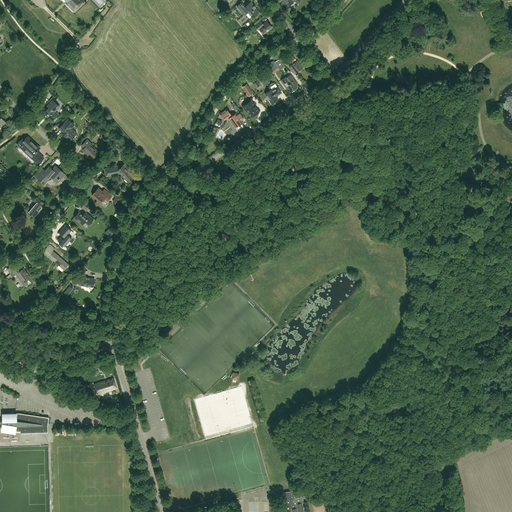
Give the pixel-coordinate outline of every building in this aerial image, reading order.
[(71,8),(73,10),(83,0),(65,0),(68,2),(66,3),(68,5),(69,4),(72,7),(71,8)] [(258,12),(253,6),(254,6),(251,3),(246,7),(242,3),(237,6),(241,11),(242,11),(245,14),(247,12),(252,17),(253,16),(258,12)] [(264,34),(272,27),(267,21),(263,24),(261,21),(255,26),(259,30),(260,29),(264,34)] [(303,68),(297,60),(295,62),(292,58),(294,56),(292,53),(285,58),(288,61),(289,60),(292,64),(291,65),(296,73),(303,68)] [(278,66),(275,62),(273,61),(267,66),(271,71),(278,66)] [(297,84),(290,74),(288,76),(286,77),(288,80),(294,90),(297,88),(298,87),(296,85),(297,84)] [(294,90),(288,80),(286,77),(283,79),(281,81),(289,92),(290,91),(290,92),(292,92),(294,90)] [(246,84),(242,87),(249,96),(253,93),(246,84)] [(278,99),(276,96),(278,94),(278,95),(281,92),(277,86),(272,90),(271,89),(265,94),(270,101),(270,102),(271,104),(273,105),(275,104),(275,102),(275,101),(278,99)] [(49,107),(43,113),(46,115),(47,115),(52,120),(58,114),(54,111),(56,109),(59,106),(55,102),(52,100),(48,105),(49,106),(49,107)] [(247,110),(251,116),(259,111),(251,100),(243,106),(246,111),(247,110)] [(234,102),(231,104),(233,106),(232,106),(235,110),(237,112),(236,113),(232,116),(239,125),(242,122),(241,120),(244,118),(241,115),(239,111),(237,109),(238,108),(234,102)] [(226,108),(220,113),(224,118),(225,119),(228,117),(229,119),(230,121),(231,123),(232,123),(235,128),(239,125),(232,116),(230,113),(226,108)] [(76,133),(71,129),(75,125),(68,118),(60,127),(63,129),(61,131),(71,140),(74,136),(76,133)] [(42,158),(36,152),(42,146),(41,145),(38,149),(36,147),(37,146),(31,140),(30,141),(26,138),(30,134),(29,134),(23,141),(22,139),(25,136),(16,145),(16,146),(18,143),(21,145),(19,147),(24,151),(26,149),(33,155),(29,158),(30,158),(31,157),(36,162),(35,163),(34,164),(36,165),(37,164),(45,155),(42,158)] [(99,152),(89,142),(90,142),(87,139),(81,145),(84,148),(82,149),(88,155),(88,154),(92,158),(99,152)] [(68,177),(58,168),(62,163),(58,168),(54,171),(49,166),(57,158),(49,166),(45,170),(42,168),(34,176),(43,184),(51,176),(58,183),(58,182),(56,181),(58,179),(60,178),(59,177),(60,177),(62,178),(65,175),(68,178),(68,177)] [(128,182),(134,177),(129,171),(130,169),(125,163),(120,167),(120,166),(119,165),(117,166),(104,168),(106,176),(116,174),(116,172),(119,172),(128,182)] [(24,187),(19,193),(23,196),(28,190),(24,187)] [(107,201),(112,196),(105,190),(104,189),(103,189),(105,190),(104,192),(98,188),(92,195),(97,199),(97,200),(100,203),(104,198),(107,201)] [(503,204),(511,204),(511,194),(503,194),(503,204)] [(39,212),(43,207),(42,206),(44,203),(37,197),(35,199),(36,201),(27,211),(34,217),(38,212),(39,212)] [(93,219),(86,212),(85,212),(83,215),(79,212),(78,212),(74,217),(82,224),(84,221),(88,225),(93,219)] [(67,247),(65,245),(71,238),(71,239),(72,239),(67,234),(71,230),(73,232),(65,225),(59,232),(62,235),(58,240),(67,248),(67,247)] [(255,248),(245,228),(239,231),(248,251),(255,248)] [(68,264),(53,250),(55,248),(50,244),(43,252),(64,270),(68,264)] [(29,277),(23,268),(20,271),(17,266),(12,270),(15,275),(16,274),(24,286),(30,282),(28,278),(29,277)] [(93,287),(94,278),(77,276),(72,282),(76,285),(80,281),(81,281),(80,285),(93,287)] [(116,388),(113,378),(94,384),(98,394),(116,388)] [(231,432),(252,427),(242,387),(221,392),(222,395),(195,402),(204,440),(232,433),(231,432)] [(48,425),(49,417),(38,416),(19,413),(2,413),(3,421),(1,421),(0,421),(0,422),(0,423),(1,423),(3,423),(1,430),(15,432),(15,430),(18,431),(20,431),(21,433),(48,432),(48,425)] [(303,511),(302,502),(304,502),(303,498),(307,497),(306,488),(282,492),(282,493),(285,509),(283,510),(283,511),(303,511)]
